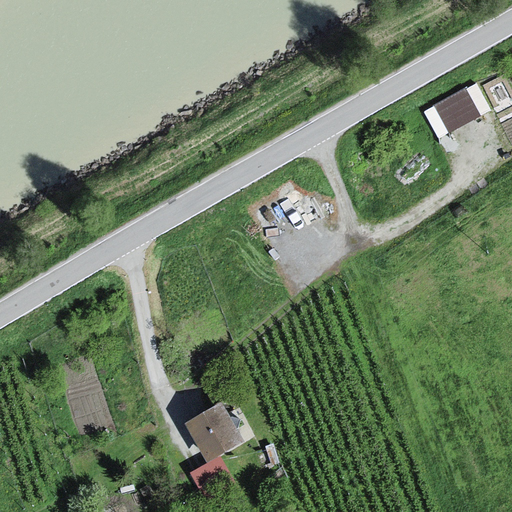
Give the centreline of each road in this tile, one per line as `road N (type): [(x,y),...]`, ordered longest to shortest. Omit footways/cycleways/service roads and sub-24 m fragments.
road 1 (unclassified): [(511,21),(0,315)]
road 2 (track): [(123,241),(152,370),(188,461)]
